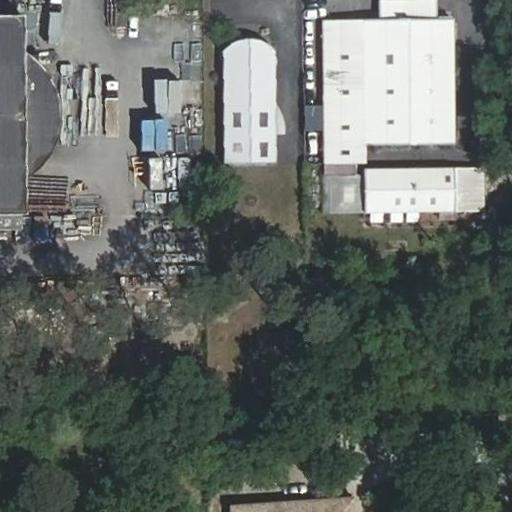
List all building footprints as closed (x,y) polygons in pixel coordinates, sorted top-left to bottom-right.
[(326,164),(365,163),(365,146),(454,145),(453,20),(437,20),(436,0),(379,1),(379,21),(324,22),(326,164)] [(0,215),(24,215),(23,147),(52,146),(56,138),(57,131),(59,117),(58,105),(57,99),(52,85),(23,85),(22,16),(0,16),(0,215)] [(222,52),(223,164),(275,163),(274,51),(275,51),(270,46),(263,42),(256,40),(249,39),(241,40),(233,42),(226,46),(221,52),(222,52)] [(365,213),(455,212),(454,169),(364,170),(365,213)] [(472,169),(454,169),(455,212),(472,212),(472,169)] [(309,297),(324,296),(323,276),(309,276),(309,297)] [(141,307),(155,313),(165,287),(151,281),(141,307)] [(352,511),(352,499),(232,508),(231,511),(352,511)]
